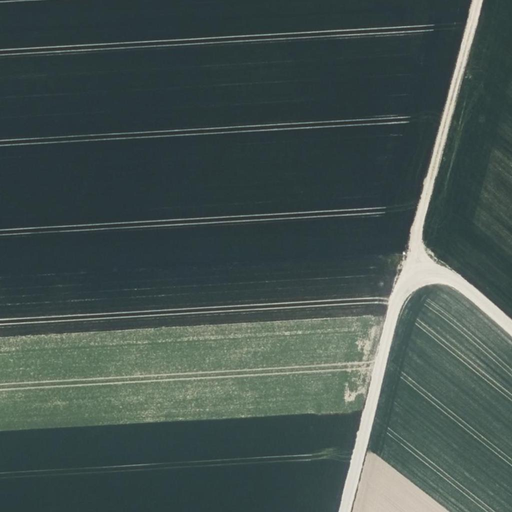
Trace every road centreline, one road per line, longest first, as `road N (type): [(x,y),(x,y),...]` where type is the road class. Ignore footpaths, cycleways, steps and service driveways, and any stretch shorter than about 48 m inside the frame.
road 1 (track): [(343,511),(475,0)]
road 2 (track): [(409,254),(511,331)]
